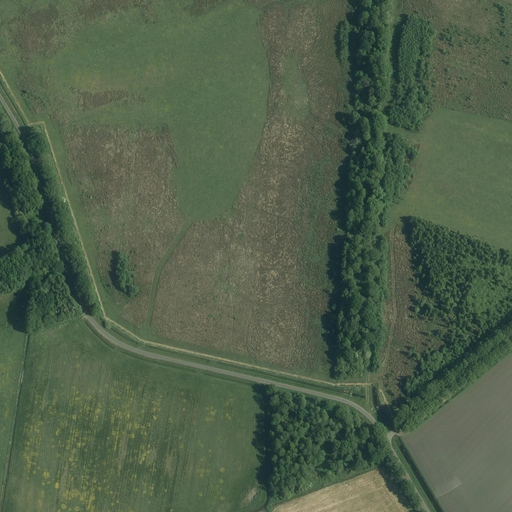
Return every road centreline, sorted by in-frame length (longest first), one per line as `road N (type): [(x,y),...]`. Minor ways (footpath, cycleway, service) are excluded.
road 1 (unclassified): [(385,438),(340,399),(144,353),(101,330),(72,284),(32,160),(0,96)]
road 2 (unclassified): [(385,438),(511,338)]
